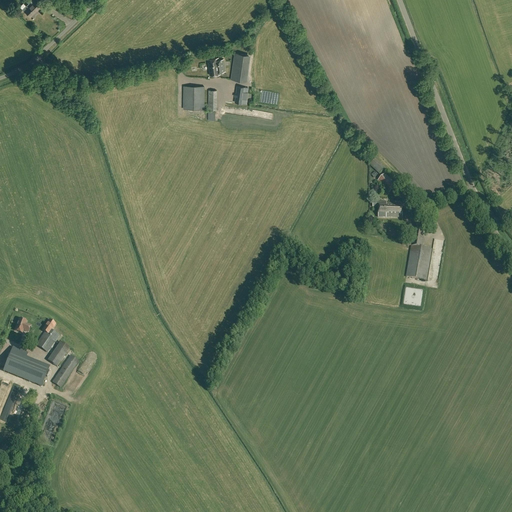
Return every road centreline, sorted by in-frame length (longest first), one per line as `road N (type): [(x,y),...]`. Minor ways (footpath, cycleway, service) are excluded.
road 1 (unclassified): [(511,254),(486,221),(399,0)]
road 2 (unclassified): [(0,78),(37,58),(96,0)]
